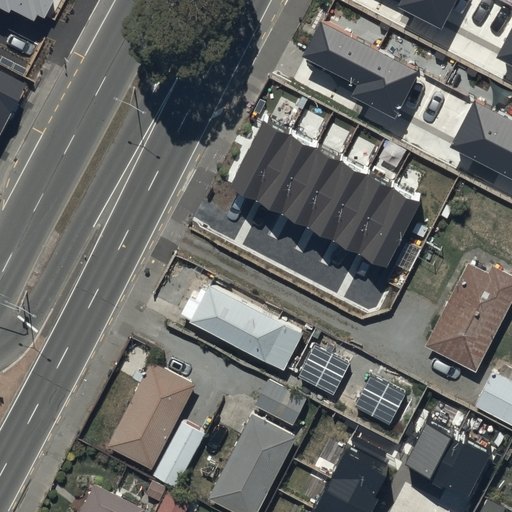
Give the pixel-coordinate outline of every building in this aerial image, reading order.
[(46,16),(54,0),(0,0),(0,8),(9,13),(11,10),(34,21),(37,14),(45,18),(46,16)] [(447,29),(461,0),(405,0),(402,7),(447,29)] [(417,51),(319,1),(301,36),(356,64),(348,79),(391,101),(417,51)] [(511,49),(511,3),(493,40),(511,49)] [(0,136),(28,84),(0,68),(0,136)] [(511,161),(511,101),(472,81),(447,128),(511,161)] [(386,266),(419,201),(262,121),(229,186),(386,266)] [(382,130),(370,153),(416,178),(428,155),(382,130)] [(384,267),(349,248),(330,284),(365,303),(384,267)] [(487,262),(467,252),(424,335),(473,360),(511,285),(511,266),(490,255),(487,262)] [(189,284),(179,303),(282,358),(302,321),(208,271),(203,280),(200,278),(195,287),(189,284)] [(313,367),(326,341),(308,331),(295,358),(313,367)] [(152,458),(195,374),(160,356),(150,351),(107,436),(152,458)] [(511,372),(491,362),(474,396),(511,416),(511,372)] [(267,371),(254,397),(292,416),(305,390),(267,371)] [(252,511),(294,426),(250,404),(208,489),(252,511)] [(176,479),(205,424),(182,412),(153,466),(176,479)] [(457,511),(464,511),(493,454),(425,421),(403,466),(448,488),(440,504),(457,511)] [(365,511),(388,468),(348,447),(332,478),(316,509),(314,511),(365,511)] [(138,511),(145,500),(94,474),(74,511),(138,511)] [(182,511),(192,493),(169,482),(153,511),(182,511)]
